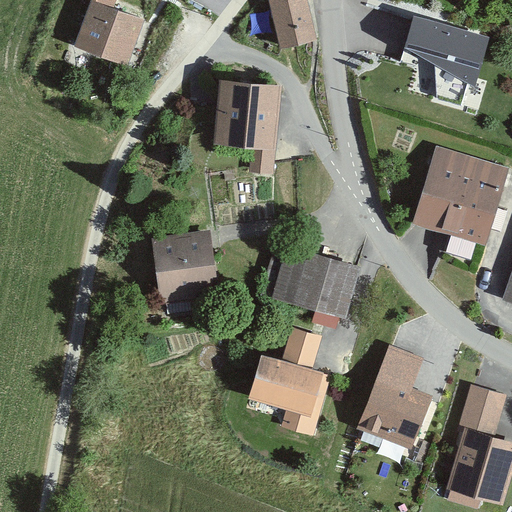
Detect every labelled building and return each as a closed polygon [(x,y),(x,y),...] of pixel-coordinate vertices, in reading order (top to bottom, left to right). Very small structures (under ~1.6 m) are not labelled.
[(142,17),(93,0),(90,0),(75,46),(126,64),(142,17)] [(307,0),(267,0),(280,49),(318,40),(307,0)] [(487,37),(415,19),(407,45),(474,83),(487,37)] [(283,85),(219,79),(213,144),(252,147),(249,172),(274,175),(283,85)] [(508,166),(438,146),(416,224),(485,244),(508,166)] [(210,230),(151,239),(160,304),(219,295),(210,230)] [(356,265),(274,244),(261,294),(343,315),(356,265)] [(511,272),(503,298),(511,301),(511,272)] [(282,360),(261,354),(249,398),(286,409),(281,426),(314,436),(332,374),(312,368),(322,336),(291,327),(282,360)] [(356,428),(411,450),(432,397),(377,376),(356,428)] [(507,396),(471,386),(458,431),(463,432),(447,489),(502,505),(511,469),(511,441),(495,437),(507,396)]
